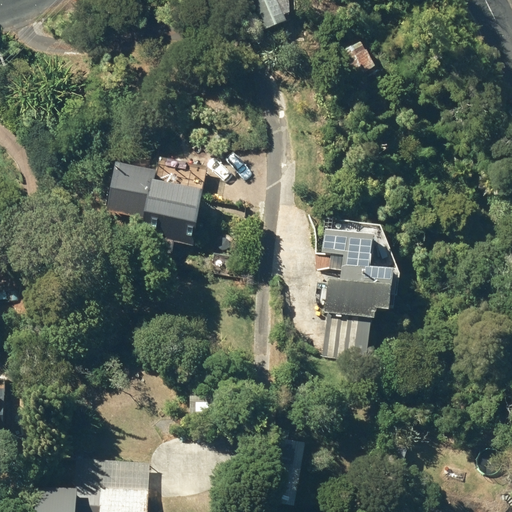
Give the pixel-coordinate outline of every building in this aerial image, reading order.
[(255,0),(251,2),(265,33),(283,24),(281,19),(292,14),(285,0),(255,0)] [(340,53),(356,80),(374,69),(358,43),(340,53)] [(306,55),(295,57),(297,73),(309,71),(306,55)] [(155,234),(204,243),(213,199),(165,189),(169,168),(128,160),(118,210),(158,218),(155,234)] [(321,358),(365,364),(364,317),(375,319),(381,280),(357,276),(358,244),(316,236),(312,259),(324,261),(322,273),(331,275),(330,287),(314,285),(316,318),(321,319),(321,358)] [(198,385),(198,416),(221,417),(222,386),(198,385)] [(155,511),(156,489),(48,485),(47,511),(155,511)]
